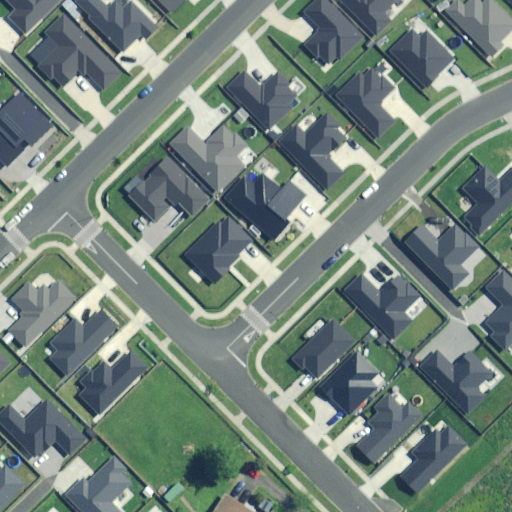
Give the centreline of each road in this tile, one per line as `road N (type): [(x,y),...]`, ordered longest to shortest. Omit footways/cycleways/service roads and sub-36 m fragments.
road 1 (residential): [(213,361),(438,136),(511,96)]
road 2 (residential): [(54,199),(253,0)]
road 3 (residential): [(54,199),(213,361)]
road 4 (residential): [(213,361),(365,511)]
